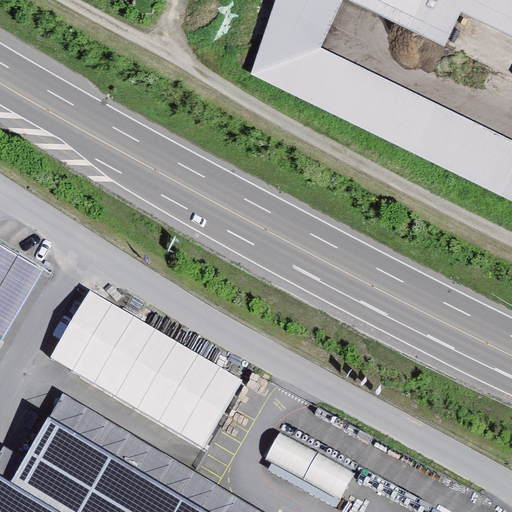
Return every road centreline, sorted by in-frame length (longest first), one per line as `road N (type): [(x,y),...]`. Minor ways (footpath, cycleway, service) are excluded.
road 1 (track): [(0,196),(85,254),(511,489)]
road 2 (trunk): [(511,355),(0,82)]
road 3 (track): [(511,241),(79,0)]
